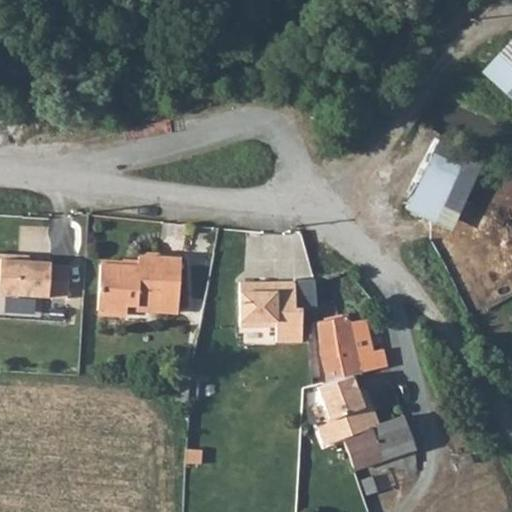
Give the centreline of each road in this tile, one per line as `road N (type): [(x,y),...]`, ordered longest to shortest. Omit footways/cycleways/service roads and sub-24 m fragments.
road 1 (unclassified): [(50,180),(265,122),(285,131),(321,203)]
road 2 (track): [(511,436),(448,332),(321,203)]
road 3 (residential): [(321,203),(261,204),(50,180)]
road 4 (track): [(511,14),(469,43),(380,157),(321,203)]
